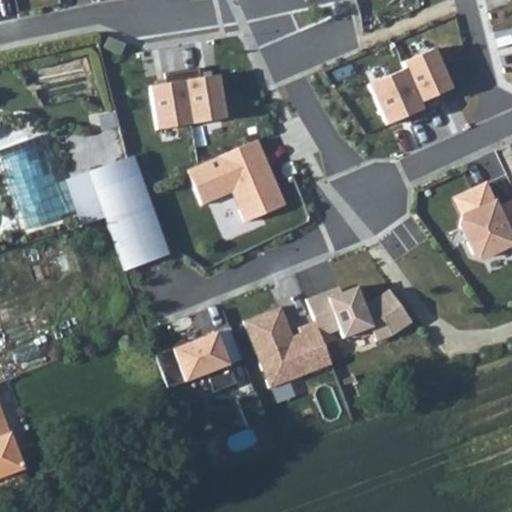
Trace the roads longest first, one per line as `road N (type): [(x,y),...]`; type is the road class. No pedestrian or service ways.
road 1 (residential): [(0,35),(111,11),(164,20),(262,0)]
road 2 (residential): [(178,301),(356,225),(362,206)]
road 3 (residential): [(285,63),(362,206)]
road 4 (residential): [(501,130),(404,174),(362,206)]
road 5 (residential): [(468,0),(501,130)]
